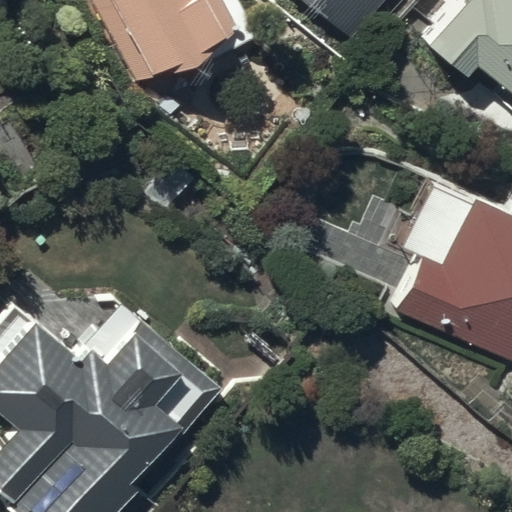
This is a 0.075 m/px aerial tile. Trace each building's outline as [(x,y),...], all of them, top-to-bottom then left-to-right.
[(89,0),(134,82),(236,27),(221,0),(89,0)] [(309,0),(350,34),(379,0),(309,0)] [(477,62),(511,89),(511,0),(460,0),(426,43),(466,75),(477,62)] [(397,310),(511,363),(511,210),(474,193),(441,262),(424,254),(397,310)] [(0,446),(0,496),(18,511),(113,511),(220,390),(117,301),(74,351),(33,315),(0,352),(0,412),(17,427),(0,446)]
